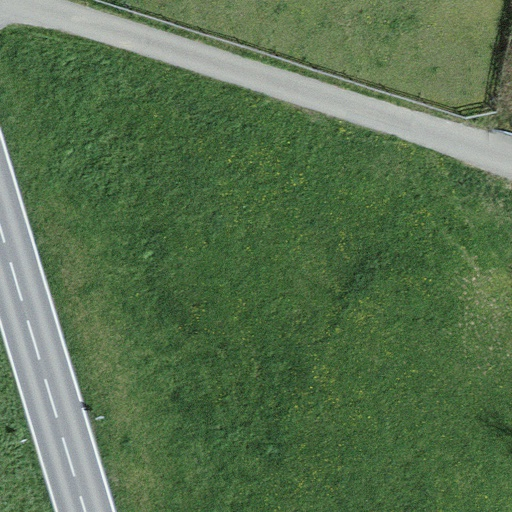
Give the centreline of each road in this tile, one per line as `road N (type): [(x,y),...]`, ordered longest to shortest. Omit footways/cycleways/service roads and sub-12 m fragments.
road 1 (unclassified): [(6,0),(511,153)]
road 2 (secondary): [(82,511),(0,222)]
